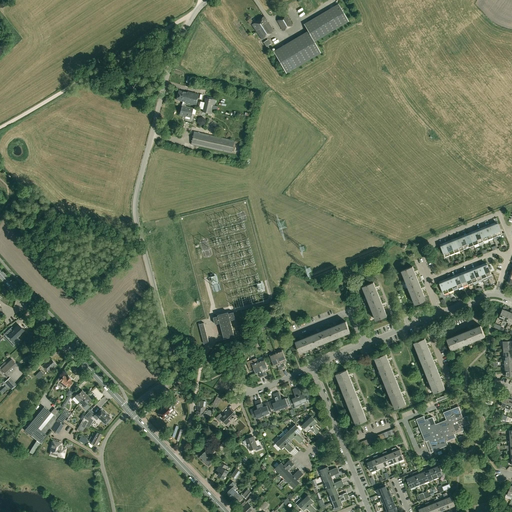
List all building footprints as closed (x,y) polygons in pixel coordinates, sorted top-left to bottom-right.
[(348,21),(338,4),(304,24),(308,31),(273,51),(286,73),(320,53),(314,41),(348,21)] [(298,5),(295,9),(301,14),(304,10),(298,5)] [(283,30),(292,25),(286,15),(277,20),(283,30)] [(262,39),(274,31),(264,16),(252,24),(262,39)] [(183,101),(182,105),(186,106),(187,104),(196,106),(199,94),(188,91),(187,93),(179,90),(177,100),(183,101)] [(206,98),(204,107),(214,109),(216,100),(206,98)] [(180,115),(188,117),(191,118),(193,108),(186,106),(182,105),(180,115)] [(197,122),(200,126),(205,125),(206,120),(203,117),(198,118),(197,122)] [(191,144),(229,153),(232,140),(194,132),(191,144)] [(496,224),(493,225),(497,236),(502,234),(498,221),(495,222),(496,224)] [(490,224),(488,225),(493,238),(497,236),(493,225),(491,226),(490,224)] [(486,228),(484,229),(488,239),(493,238),(488,225),(486,226),(486,228)] [(481,228),(478,229),(483,241),(488,239),(484,229),(481,230),(481,228)] [(477,232),(474,233),(478,243),(483,241),(478,229),(476,230),(477,232)] [(471,232),(469,233),(474,245),(478,243),(474,233),(472,234),(471,232)] [(467,236),(465,237),(469,247),(474,245),(469,233),(467,234),(467,236)] [(462,236),(459,237),(464,249),(469,247),(465,237),(462,238),(462,236)] [(458,240),(455,241),(459,251),(464,249),(459,237),(457,238),(458,240)] [(452,240),(450,241),(455,253),(459,251),(455,241),(453,242),(452,240)] [(448,243),(446,244),(450,255),(455,253),(450,241),(448,241),(448,243)] [(443,243),(440,244),(445,257),(450,255),(446,244),(443,245),(443,243)] [(492,275),(487,263),(484,263),(485,265),(483,266),(487,277),(492,275)] [(479,265),(477,266),(482,279),(487,277),(483,266),(480,267),(479,265)] [(419,283),(414,271),(412,266),(402,271),(408,288),(419,283)] [(476,269),(473,270),(477,281),(482,279),(477,266),(475,267),(476,269)] [(470,269),(468,270),(473,282),(477,281),(473,270),(471,271),(470,269)] [(466,273),(464,274),(468,284),(473,282),(468,270),(465,271),(466,273)] [(460,273),(458,274),(463,286),(468,284),(464,274),(461,275),(460,273)] [(453,276),(451,277),(450,274),(448,275),(449,278),(454,290),(458,288),(454,278),(453,276)] [(457,277),(454,278),(458,288),(463,286),(458,274),(456,275),(457,277)] [(447,281),(445,282),(449,292),(454,290),(449,278),(446,279),(447,281)] [(444,294),(449,292),(445,282),(442,283),(441,281),(439,282),(444,294)] [(380,299),(375,287),(373,282),(362,286),(369,303),(380,299)] [(426,300),(422,291),(419,283),(408,288),(415,305),(426,300)] [(387,316),(383,307),(380,299),(369,303),(376,320),(387,316)] [(502,309),(499,319),(503,320),(507,311),(504,310),(506,307),(504,306),(503,309),(502,309)] [(503,320),(508,322),(511,312),(511,309),(510,312),(507,311),(503,320)] [(234,312),(231,313),(228,313),(228,312),(218,315),(218,316),(213,317),(215,324),(220,323),(224,339),(234,336),(230,320),(235,319),(234,312)] [(346,321),(337,325),(329,328),(333,339),(350,332),(346,321)] [(204,323),(199,324),(204,344),(209,342),(204,323)] [(10,329),(6,333),(16,343),(19,340),(17,337),(24,331),(19,325),(12,331),(10,329)] [(481,325),(464,332),(468,343),(485,336),(481,325)] [(329,328),(317,333),(312,335),(316,346),(333,339),(329,328)] [(447,339),(451,350),(468,343),(464,332),(447,339)] [(312,335),(300,340),(295,342),(300,353),(316,346),(312,335)] [(414,343),(420,359),(431,355),(425,338),(414,343)] [(282,350),(276,352),(278,356),(283,369),(286,367),(283,361),(286,360),(282,350)] [(276,352),(270,355),(274,365),(277,364),(279,370),(283,369),(278,356),(276,352)] [(375,358),(382,375),(392,371),(386,354),(375,358)] [(438,372),(433,360),(431,355),(420,359),(427,376),(438,372)] [(42,366),(48,372),(56,365),(50,358),(42,366)] [(257,358),(247,362),(250,369),(253,368),(255,373),(258,372),(261,378),(264,377),(260,366),(258,361),(257,358)] [(5,362),(0,366),(0,371),(0,372),(2,370),(6,374),(10,371),(11,373),(15,369),(13,367),(17,364),(12,359),(7,364),(5,362)] [(264,359),(258,361),(260,366),(264,377),(267,375),(265,369),(268,368),(264,359)] [(354,386),(349,374),(347,369),(336,374),(343,391),(354,386)] [(44,374),(40,370),(35,376),(38,379),(44,374)] [(399,388),(394,375),(392,371),(382,375),(388,392),(399,388)] [(445,389),(441,380),(438,372),(427,376),(434,393),(445,389)] [(65,388),(67,386),(69,387),(73,382),(70,380),(71,379),(67,376),(66,377),(64,375),(57,385),(59,386),(61,384),(62,385),(62,386),(62,387),(62,388),(63,388),(64,388),(65,388)] [(17,385),(15,383),(10,377),(5,382),(11,390),(17,385)] [(360,403),(355,391),(354,386),(343,391),(349,407),(360,403)] [(298,387),(295,388),(302,404),(308,401),(309,402),(312,401),(309,394),(306,395),(305,393),(301,395),(298,387)] [(293,389),(296,397),(292,398),(292,399),(290,400),(293,409),(296,408),(295,406),(302,404),(295,388),(293,389)] [(406,404),(401,392),(399,388),(388,392),(395,409),(406,404)] [(65,400),(62,406),(59,404),(58,406),(60,408),(63,410),(68,401),(74,393),(69,390),(66,395),(68,396),(65,400)] [(75,396),(80,401),(87,395),(82,390),(77,395),(77,394),(75,396)] [(279,392),(276,393),(282,408),(288,406),(285,398),(282,399),(279,392)] [(171,393),(167,397),(174,404),(180,398),(177,395),(175,397),(171,393)] [(273,410),(275,409),(276,411),(282,408),(276,393),(273,394),(275,399),(269,401),(273,410)] [(80,401),(84,406),(91,400),(87,395),(80,401)] [(501,406),(505,408),(510,395),(508,395),(507,397),(504,396),(501,406)] [(212,406),(216,409),(222,399),(217,396),(212,406)] [(268,402),(262,404),(260,399),(257,400),(264,416),(270,413),(269,411),(272,410),(268,402)] [(198,405),(197,408),(196,416),(204,417),(204,416),(211,417),(212,410),(208,410),(208,411),(205,410),(206,406),(205,406),(206,401),(198,400),(198,405)] [(257,418),(264,416),(257,400),(255,401),(258,409),(254,410),(253,408),(250,410),(253,417),(256,415),(257,418)] [(367,420),(363,411),(360,403),(349,407),(356,425),(367,420)] [(168,404),(158,413),(160,415),(160,416),(160,417),(161,419),(162,419),(165,416),(166,418),(168,415),(167,414),(167,413),(169,412),(169,413),(173,409),(168,404)] [(463,417),(459,406),(443,412),(446,420),(436,424),(433,417),(425,420),(424,416),(416,419),(425,442),(426,441),(428,440),(429,442),(430,444),(431,446),(431,448),(432,450),(433,451),(448,445),(447,441),(456,438),(454,434),(464,430),(462,426),(470,423),(467,416),(463,417)] [(29,452),(35,454),(47,435),(61,414),(54,408),(51,412),(44,407),(25,430),(37,440),(29,452)] [(58,418),(63,422),(67,417),(70,419),(73,416),(69,413),(70,412),(65,409),(58,418)] [(105,412),(104,413),(101,409),(96,415),(95,414),(93,417),(97,420),(99,417),(99,418),(102,421),(102,420),(105,423),(106,422),(107,423),(110,419),(109,419),(110,418),(107,415),(105,412)] [(236,415),(231,409),(223,416),(220,413),(216,418),(220,422),(222,420),(228,426),(231,424),(229,422),(236,415)] [(88,417),(85,415),(76,431),(79,432),(80,430),(83,431),(89,420),(86,419),(88,417)] [(312,416),(307,421),(318,433),(320,431),(315,425),(318,422),(312,416)] [(58,433),(63,425),(57,421),(52,430),(58,433)] [(316,435),(318,433),(307,421),(302,425),(307,431),(310,429),(316,435)] [(296,424),(291,429),(296,434),(302,441),(304,439),(299,433),(301,430),(296,424)] [(291,429),(286,434),(291,440),(294,437),(300,443),(302,441),(296,434),(291,429)] [(95,431),(89,442),(96,445),(97,444),(99,442),(98,442),(102,435),(95,431)] [(286,434),(281,438),(292,450),(294,448),(289,442),(291,440),(286,434)] [(262,449),(259,441),(256,443),(254,437),(246,440),(250,449),(254,447),(256,451),(262,449)] [(221,445),(224,447),(226,449),(229,443),(231,441),(226,438),(225,441),(224,440),(221,445)] [(290,452),(292,450),(281,438),(276,443),(281,449),(284,446),(290,452)] [(64,457),(66,448),(63,448),(63,447),(62,446),(61,445),(61,443),(53,441),(51,449),(53,449),(53,452),(58,453),(58,456),(64,457)] [(198,455),(200,457),(199,457),(200,457),(199,458),(201,460),(202,460),(207,464),(209,466),(212,463),(210,461),(213,458),(211,456),(217,450),(214,447),(208,453),(206,451),(203,453),(201,451),(198,455)] [(396,447),(394,448),(399,461),(404,459),(400,449),(397,450),(396,447)] [(393,452),(390,453),(394,462),(399,461),(394,448),(392,449),(393,452)] [(386,451),(384,452),(389,464),(394,462),(390,453),(388,454),(386,451)] [(384,456),(381,457),(385,466),(389,464),(384,452),(383,453),(384,456)] [(377,455),(375,456),(380,468),(385,466),(381,457),(378,458),(377,455)] [(375,459),(372,460),(375,470),(380,468),(375,456),(373,456),(375,459)] [(368,459),(366,459),(367,462),(371,472),(375,470),(372,460),(369,461),(368,459)] [(275,468),(280,473),(284,469),(292,462),(290,460),(284,465),(281,462),(275,468)] [(218,468),(221,470),(218,475),(224,479),(228,471),(225,469),(227,466),(221,462),(218,468)] [(280,473),(284,478),(288,475),(291,472),(288,470),(294,464),(292,462),(284,469),(280,473)] [(433,468),(430,469),(434,479),(438,477),(433,464),(431,465),(433,468)] [(435,464),(433,464),(438,477),(443,475),(439,465),(436,467),(435,464)] [(328,467),(320,470),(322,476),(338,470),(337,467),(329,470),(328,467)] [(426,467),(424,468),(429,481),(434,479),(430,469),(427,470),(426,467)] [(423,472),(421,473),(424,482),(429,481),(424,468),(422,469),(423,472)] [(236,469),(232,475),(236,478),(240,472),(236,469)] [(284,478),(289,483),(294,479),(301,472),(299,469),(293,475),(291,472),(288,475),(284,478)] [(322,476),(325,483),(333,479),(331,476),(339,473),(338,470),(322,476)] [(417,471),(415,472),(420,484),(424,482),(421,473),(418,474),(417,471)] [(297,480),(303,474),(301,472),(294,479),(289,483),(294,488),(300,482),(297,480)] [(414,476),(411,477),(415,486),(420,484),(415,472),(413,473),(414,476)] [(406,479),(410,488),(415,486),(411,477),(409,478),(407,475),(405,476),(407,479),(406,479)] [(325,483),(327,489),(343,483),(342,480),(334,483),(333,479),(325,483)] [(228,494),(231,498),(238,492),(235,489),(236,488),(234,486),(236,484),(233,481),(228,486),(231,489),(228,491),(229,492),(228,493),(229,494),(228,494)] [(327,489),(330,495),(338,492),(336,488),(344,485),(343,483),(327,489)] [(376,489),(378,494),(388,491),(388,490),(387,490),(385,484),(379,486),(380,488),(376,489)] [(240,495),(238,492),(231,498),(234,501),(235,501),(236,502),(237,501),(238,501),(243,496),(246,499),(252,492),(248,489),(242,495),(241,494),(240,495)] [(389,490),(388,490),(388,491),(378,494),(379,495),(379,494),(381,500),(382,499),(392,495),(389,490)] [(249,497),(245,500),(247,503),(251,499),(252,499),(252,498),(256,495),(254,492),(249,497)] [(330,495),(332,501),(348,495),(347,492),(339,495),(338,492),(330,495)] [(447,494),(447,492),(445,493),(451,507),(455,505),(451,496),(449,497),(447,494)] [(445,493),(445,495),(444,496),(445,499),(442,500),(446,509),(451,507),(445,493)] [(301,498),(314,511),(317,510),(311,504),(314,501),(308,495),(303,500),(301,498)] [(342,508),(341,506),(343,505),(341,501),(349,498),(348,495),(332,501),(335,508),(334,508),(335,511),(342,508)] [(394,501),(392,495),(382,499),(381,500),(382,501),(383,502),(382,503),(384,505),(385,505),(394,501)] [(314,511),(301,498),(296,502),(304,511),(307,508),(310,511),(314,511)] [(438,498),(436,499),(441,511),(446,509),(442,500),(439,501),(438,498)] [(436,502),(433,504),(436,511),(439,511),(441,511),(436,499),(434,500),(436,502)] [(265,501),(260,506),(264,510),(269,505),(265,501)] [(396,507),(394,501),(385,505),(387,511),(396,507)] [(429,502),(427,502),(430,511),(436,511),(433,504),(430,505),(429,502)] [(241,510),(242,511),(250,511),(251,511),(254,509),(248,503),(241,510)]
